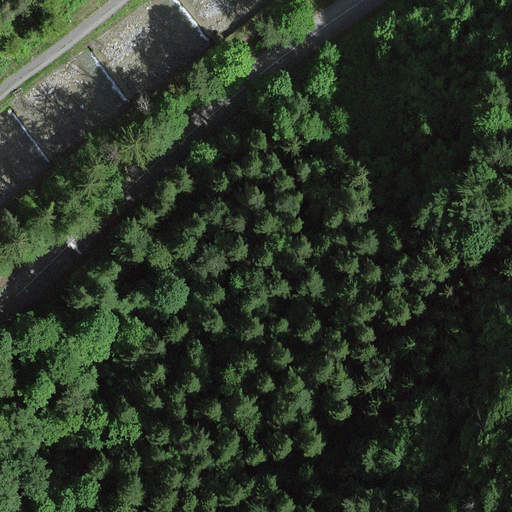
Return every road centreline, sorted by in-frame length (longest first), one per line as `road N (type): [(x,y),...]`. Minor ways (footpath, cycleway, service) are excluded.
road 1 (unclassified): [(0,310),(252,78),(361,0)]
road 2 (track): [(0,94),(115,0)]
